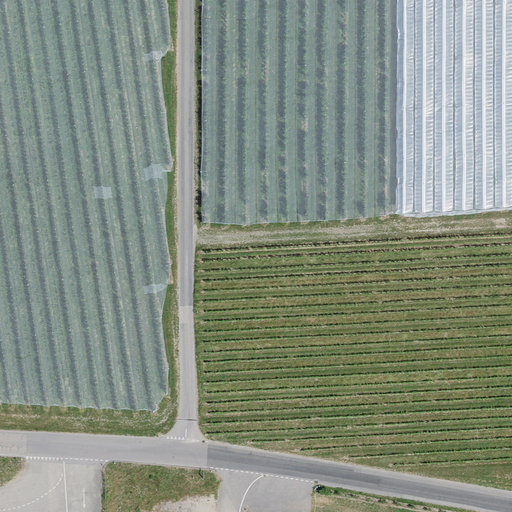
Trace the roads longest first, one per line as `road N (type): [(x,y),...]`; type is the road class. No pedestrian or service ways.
road 1 (unclassified): [(0,450),(189,453),(511,507)]
road 2 (track): [(177,0),(189,453)]
